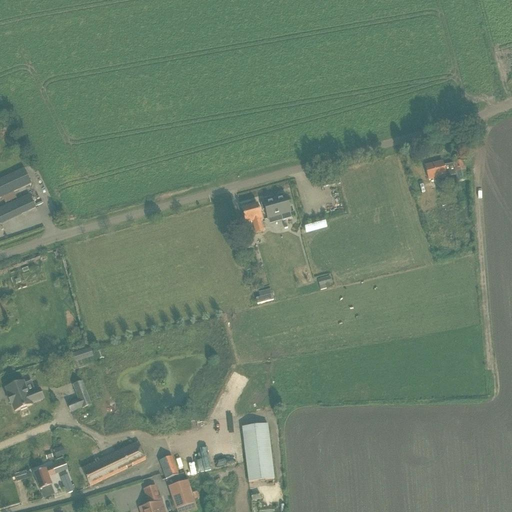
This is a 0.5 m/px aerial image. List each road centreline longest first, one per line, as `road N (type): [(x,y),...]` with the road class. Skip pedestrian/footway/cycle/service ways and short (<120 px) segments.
road 1 (unclassified): [(0,261),(87,226),(511,102)]
road 2 (track): [(494,406),(488,110)]
